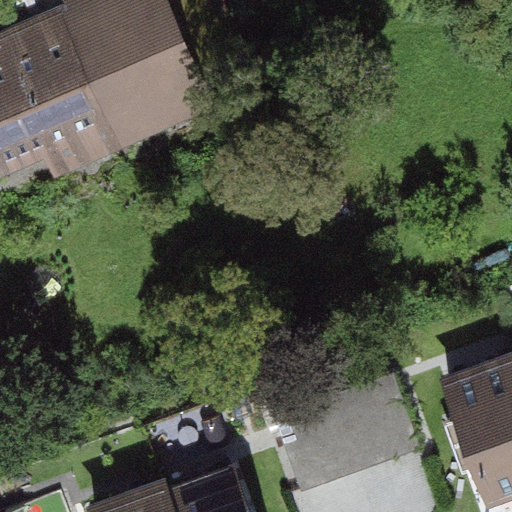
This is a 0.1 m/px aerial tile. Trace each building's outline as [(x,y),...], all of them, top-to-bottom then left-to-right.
[(168,0),(50,0),(0,23),(0,193),(212,97),(168,0)] [(511,335),(442,360),(489,492),(511,484),(511,335)] [(399,361),(276,406),(304,481),(427,437),(399,361)] [(167,460),(87,489),(95,511),(264,511),(239,445),(173,469),(167,460)] [(73,511),(63,485),(0,508),(0,511),(73,511)]
